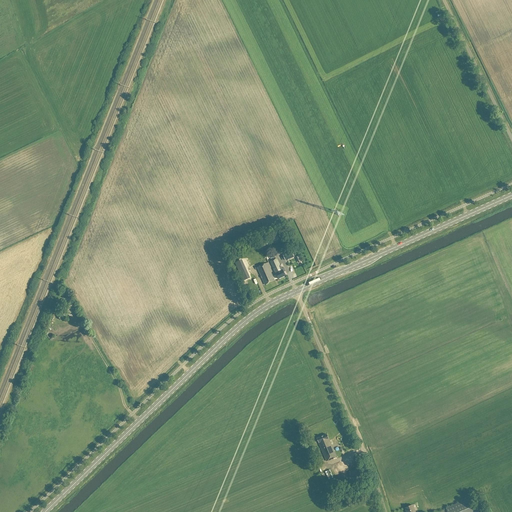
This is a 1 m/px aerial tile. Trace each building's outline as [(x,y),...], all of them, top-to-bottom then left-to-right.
[(267,245),(279,240),(276,234),(264,239),(267,245)] [(282,255),(285,261),(294,257),(292,251),(282,255)] [(277,259),(270,262),(278,279),(285,276),(284,272),(286,271),(284,268),(282,269),(281,266),(280,266),(277,259)] [(267,264),(257,268),(265,285),(274,281),(267,264)] [(61,310),(57,312),(59,315),(62,312),(65,317),(76,311),(63,290),(61,291),(62,293),(60,294),(62,298),(65,297),(66,298),(62,300),(63,303),(59,305),(61,310)] [(327,434),(317,439),(319,443),(327,461),(337,457),(327,434)] [(349,472),(352,478),(363,473),(360,467),(349,472)] [(362,479),(361,476),(360,475),(353,478),(355,483),(362,480),(362,479)] [(468,499),(446,509),(446,511),(472,511),(474,511),(468,499)]
